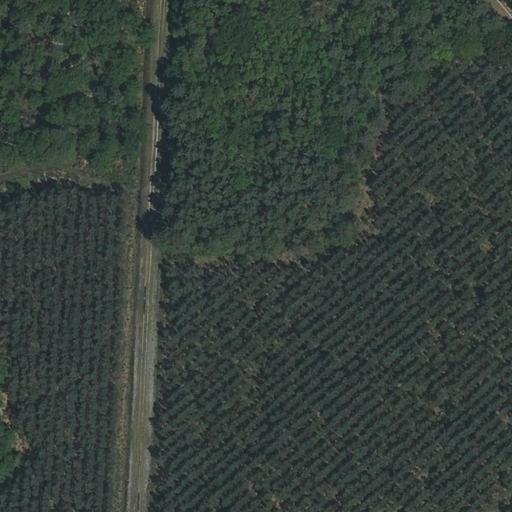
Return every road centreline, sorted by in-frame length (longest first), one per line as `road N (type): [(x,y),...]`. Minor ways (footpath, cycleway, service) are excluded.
road 1 (track): [(162,0),(136,511)]
road 2 (track): [(0,178),(59,164),(153,186)]
